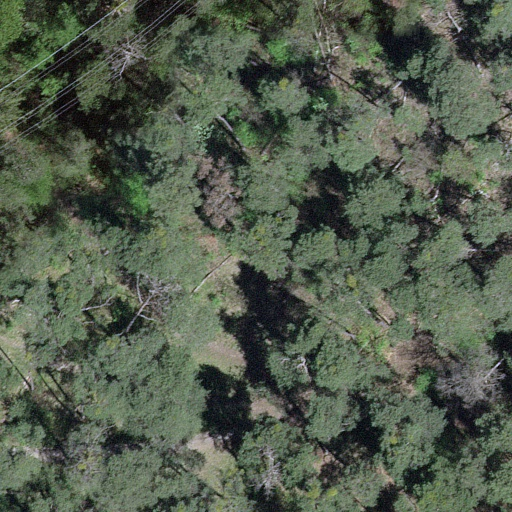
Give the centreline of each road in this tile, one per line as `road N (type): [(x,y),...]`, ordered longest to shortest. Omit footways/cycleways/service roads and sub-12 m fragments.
road 1 (track): [(307,423),(85,437)]
road 2 (track): [(511,405),(307,423)]
